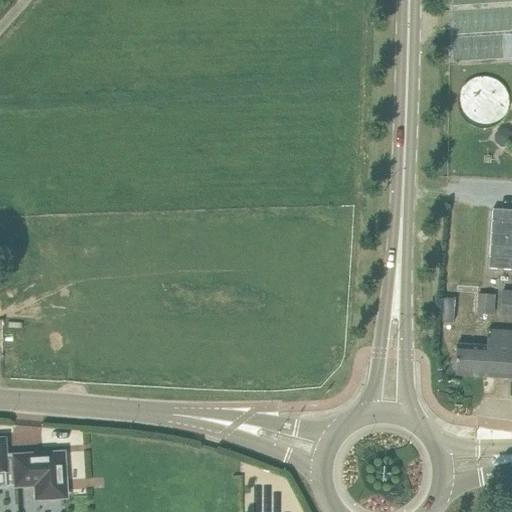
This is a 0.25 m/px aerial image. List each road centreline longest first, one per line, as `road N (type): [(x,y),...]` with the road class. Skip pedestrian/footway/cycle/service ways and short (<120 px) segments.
road 1 (secondary): [(396,286),(406,0)]
road 2 (unclassified): [(341,431),(164,412)]
road 3 (unclassified): [(164,412),(271,448),(322,478)]
road 4 (unclassified): [(0,400),(164,412)]
road 5 (secondary): [(407,421),(396,286)]
road 6 (secondary): [(396,286),(372,417)]
